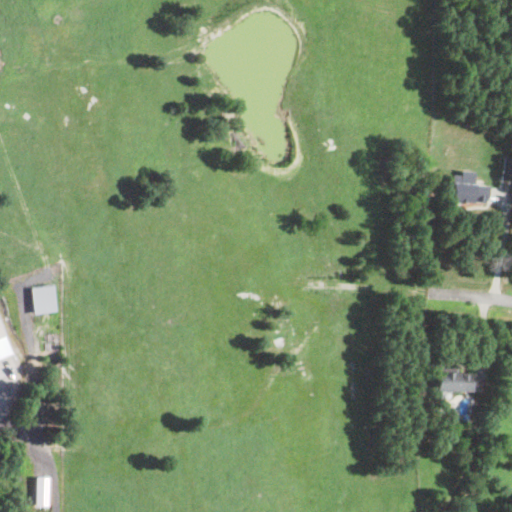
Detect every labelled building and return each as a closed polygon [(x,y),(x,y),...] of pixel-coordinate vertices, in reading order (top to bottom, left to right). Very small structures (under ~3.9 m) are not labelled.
[(511,157),(511,182),(500,181),(503,157),(511,157)] [(484,203),(484,205),(456,203),(448,202),(450,183),(473,185),(473,186),(485,187),(484,203)] [(55,312),(31,314),(30,286),(53,284),(55,312)] [(0,358),(11,354),(0,324),(0,358)] [(457,369),(457,374),(469,374),(470,391),(443,392),(443,401),(434,401),(434,373),(440,373),(440,369),(457,369)] [(479,415),(470,415),(470,407),(478,406),(479,415)] [(510,477),(506,483),(499,479),(503,473),(510,477)] [(46,505),(47,477),(35,477),(35,505),(46,505)]
